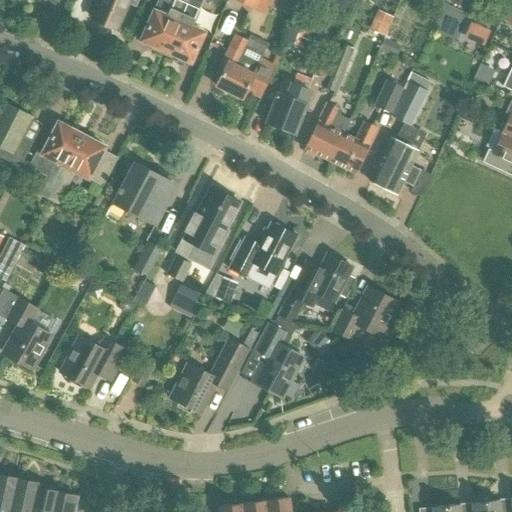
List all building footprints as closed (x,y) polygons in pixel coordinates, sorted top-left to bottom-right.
[(100,0),(92,19),(97,22),(98,26),(106,30),(111,27),(115,30),(127,4),(135,7),(138,0),(100,0)] [(164,52),(186,0),(172,0),(166,16),(153,10),(139,41),(143,43),(143,47),(151,50),(154,48),(164,52)] [(186,0),(164,52),(177,57),(177,62),(184,65),(187,62),(190,63),(204,32),(191,27),(199,9),(202,0),(186,0)] [(233,0),(264,15),(271,0),(233,0)] [(452,0),(451,3),(464,8),(467,0),(452,0)] [(511,12),(505,9),(501,18),(511,23),(511,21),(511,12)] [(384,37),(393,17),(378,10),(369,30),(384,37)] [(484,47),(491,31),(470,21),(463,38),(484,47)] [(290,24),(283,41),(302,48),(309,31),(290,24)] [(256,65),(241,58),(249,42),(234,34),(215,72),(221,75),(215,86),(242,99),(245,92),(259,99),(275,66),(259,58),(256,65)] [(385,38),(381,48),(397,55),(401,45),(385,38)] [(336,93),(354,48),(338,42),(329,66),(328,65),(320,85),(321,86),(320,87),(336,93)] [(316,61),(309,81),(310,82),(311,82),(315,84),(320,85),(328,65),(323,63),(316,61)] [(511,66),(502,87),(507,89),(511,91),(511,66)] [(391,115),(404,88),(385,79),(373,106),(391,115)] [(294,135),(311,90),(290,82),(285,96),(277,93),(265,123),(294,135)] [(410,127),(428,91),(427,91),(408,82),(391,117),(403,123),(410,127)] [(511,101),(510,100),(504,114),(509,116),(499,136),(511,141),(511,101)] [(317,121),(303,149),(328,161),(341,132),(343,133),(349,120),(338,115),(340,109),(325,102),(317,120),(317,121)] [(0,158),(19,168),(33,141),(21,135),(31,117),(5,103),(0,111),(0,158)] [(61,172),(81,134),(57,121),(41,152),(37,150),(30,165),(47,174),(37,194),(48,199),(61,172)] [(341,132),(328,161),(354,174),(368,145),(369,146),(377,128),(363,121),(354,139),(343,133),(341,132)] [(118,158),(103,150),(105,146),(81,134),(61,172),(48,199),(59,205),(74,173),(87,180),(88,178),(103,186),(118,158)] [(511,141),(499,136),(493,151),(488,149),(482,162),(511,176),(511,141)] [(384,152),(369,181),(396,194),(403,182),(413,187),(421,170),(411,165),(410,165),(417,151),(401,143),(395,141),(390,138),(384,152)] [(155,226),(177,184),(134,162),(112,203),(155,226)] [(194,216),(184,234),(186,235),(185,239),(195,244),(188,258),(206,267),(213,254),(226,230),(223,229),(238,202),(211,188),(197,215),(196,217),(194,216)] [(270,222),(267,229),(263,227),(260,234),(263,235),(258,244),(244,236),(227,269),(247,279),(248,277),(268,287),(275,274),(276,275),(296,237),(270,222)] [(147,277),(162,249),(147,241),(132,269),(147,277)] [(312,309),(319,295),(334,303),(352,268),(327,254),(320,267),(305,260),(294,282),(286,277),(265,318),(270,320),(275,321),(291,325),(292,323),(293,323),(303,304),(312,309)] [(182,282),(191,265),(174,256),(165,274),(182,282)] [(192,309),(199,294),(180,284),(172,299),(192,309)] [(384,325),(396,302),(369,288),(355,315),(341,309),(330,330),(348,340),(353,356),(366,351),(373,355),(377,348),(390,344),(384,325)] [(1,290),(0,291),(0,316),(5,320),(18,327),(3,353),(30,368),(49,334),(30,323),(38,309),(3,289),(2,290),(1,290)] [(291,325),(275,321),(270,320),(269,323),(267,322),(252,350),(266,358),(250,387),(278,403),(302,360),(283,350),(291,336),(296,326),(291,325)] [(322,356),(332,344),(316,331),(306,342),(322,356)] [(97,348),(74,336),(57,370),(89,386),(95,375),(111,383),(128,351),(103,337),(97,348)] [(227,392),(238,371),(249,348),(227,337),(208,373),(189,363),(171,399),(198,413),(213,385),(227,392)] [(143,388),(155,366),(143,359),(131,381),(143,388)] [(0,511),(9,511),(17,477),(0,473),(0,511)] [(31,511),(38,482),(17,477),(9,511),(31,511)] [(52,511),(58,487),(38,482),(31,511),(52,511)] [(74,511),(79,492),(58,487),(52,511),(74,511)] [(290,511),(288,497),(265,500),(266,511),(290,511)] [(266,511),(265,500),(242,504),(242,511),(266,511)] [(499,511),(499,500),(471,503),(471,511),(499,511)]
